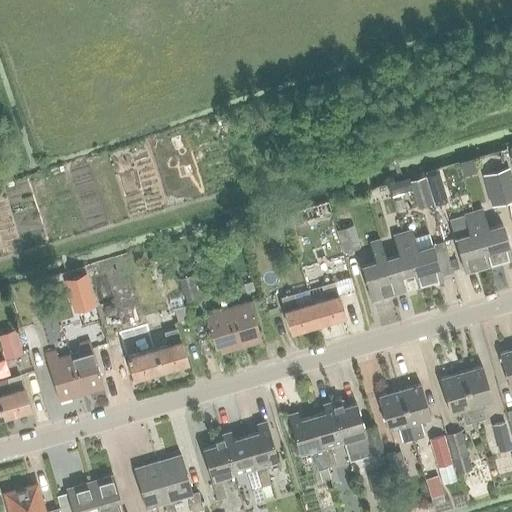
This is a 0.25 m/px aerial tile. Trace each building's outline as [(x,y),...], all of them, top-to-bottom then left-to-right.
[(466,172),(484,170),(482,156),(465,158),(466,172)] [(511,183),(507,168),(484,175),(493,206),(511,200),(511,183)] [(439,172),(425,176),(434,205),(448,201),(439,172)] [(418,209),(433,204),(425,177),(409,181),(412,191),(418,209)] [(412,191),(409,181),(408,178),(388,184),(392,197),(412,191)] [(472,212),(488,266),(511,259),(502,224),(488,228),(482,209),(472,212)] [(464,273),(488,266),(472,212),(449,219),(454,238),(464,273)] [(360,248),(353,225),(336,230),(343,253),(360,248)] [(402,233),(418,286),(442,279),(440,275),(431,245),(417,249),(411,230),(402,233)] [(395,293),(418,286),(402,233),(392,235),(398,255),(385,259),(395,293)] [(395,293),(385,259),(379,239),(369,242),(375,262),(361,266),(371,300),(395,293)] [(443,242),(431,245),(440,275),(452,271),(443,242)] [(86,273),(63,279),(73,313),(95,306),(86,273)] [(200,302),(192,275),(180,279),(188,306),(200,302)] [(325,298),(311,302),(317,324),(344,316),(338,294),(354,289),(350,277),(322,286),(325,298)] [(252,282),(244,285),(246,292),(254,290),(252,282)] [(293,295),(281,298),(285,310),(284,310),(291,332),(317,324),(311,302),(296,307),(293,295)] [(261,341),(251,308),(249,301),(227,307),(239,348),(261,341)] [(184,306),(173,309),(177,323),(188,320),(184,306)] [(239,348),(227,307),(205,314),(217,354),(239,348)] [(153,349),(160,371),(187,363),(180,341),(179,341),(176,329),(164,333),(168,345),(153,349)] [(15,330),(2,334),(10,359),(23,355),(15,330)] [(37,337),(25,341),(29,352),(40,349),(37,337)] [(160,371),(153,349),(139,353),(135,341),(124,344),(127,356),(126,357),(133,379),(160,371)] [(81,351),(70,354),(81,395),(103,388),(90,342),(79,345),(81,351)] [(511,349),(499,353),(509,387),(511,386),(511,349)] [(59,401),(81,395),(70,354),(58,358),(56,351),(45,355),(59,401)] [(460,373),(475,422),(485,419),(481,404),(492,401),(482,367),(460,373)] [(475,422),(460,373),(439,379),(449,413),(460,410),(464,425),(475,422)] [(0,394),(0,407),(3,417),(30,409),(23,387),(22,388),(19,375),(7,379),(11,391),(0,394)] [(398,391),(413,440),(423,437),(419,422),(430,418),(420,385),(398,391)] [(413,440),(398,391),(377,397),(387,431),(398,428),(402,443),(413,440)] [(331,402),(343,442),(348,462),(382,452),(374,425),(363,428),(356,403),(343,407),(340,399),(331,402)] [(324,413),(311,416),(326,467),(335,465),(329,446),(343,442),(331,402),(322,405),(324,413)] [(317,470),(326,467),(311,416),(299,420),(297,412),(287,415),(298,455),(312,451),(317,470)] [(258,432),(245,436),(261,487),(270,484),(264,465),(277,461),(266,422),(256,425),(258,432)] [(511,448),(505,422),(492,426),(499,453),(511,449),(511,448)] [(460,431),(445,436),(456,474),(471,469),(460,431)] [(261,487),(245,436),(233,440),(231,432),(221,435),(233,474),(246,470),(252,490),(261,487)] [(233,474),(221,435),(212,438),(214,445),(201,449),(216,500),(225,497),(220,478),(233,474)] [(445,436),(429,440),(436,467),(438,467),(451,463),(452,463),(445,436)] [(407,474),(400,450),(384,455),(390,479),(407,474)] [(160,461),(172,501),(186,496),(191,511),(193,511),(202,509),(197,492),(192,494),(180,455),(160,461)] [(175,511),(172,501),(160,461),(133,469),(145,509),(163,503),(166,511),(175,511)] [(451,463),(438,467),(442,485),(456,482),(451,463)] [(384,470),(368,474),(374,497),(391,492),(384,470)] [(122,511),(112,476),(91,482),(100,511),(122,511)] [(437,476),(425,479),(432,505),(445,501),(437,476)] [(100,511),(91,482),(65,490),(71,511),(100,511)] [(60,511),(59,508),(43,511),(36,485),(5,494),(9,511),(60,511)]
